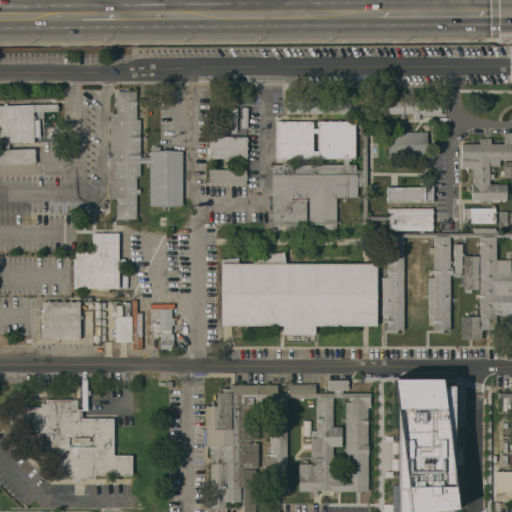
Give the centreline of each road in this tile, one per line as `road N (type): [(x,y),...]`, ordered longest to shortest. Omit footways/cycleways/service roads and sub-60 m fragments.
road 1 (residential): [(0,366),(511,368)]
road 2 (secondary): [(0,15),(296,13)]
road 3 (secondary): [(383,13),(511,12)]
